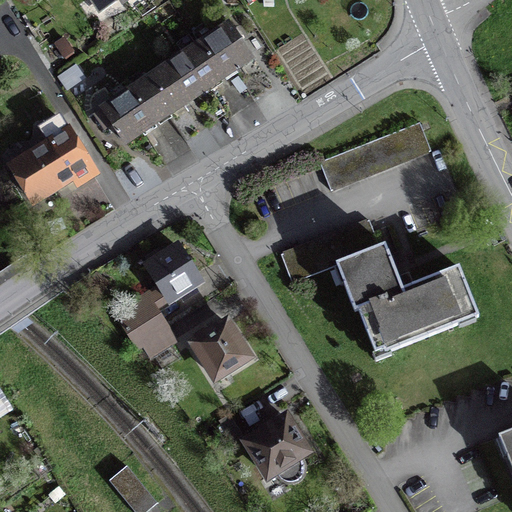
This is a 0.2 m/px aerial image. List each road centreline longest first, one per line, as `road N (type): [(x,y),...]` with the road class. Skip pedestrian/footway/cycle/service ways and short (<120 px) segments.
road 1 (residential): [(189,185),(393,511)]
road 2 (residential): [(438,37),(189,185)]
road 3 (residential): [(189,185),(0,305)]
road 4 (residential): [(438,37),(511,195)]
